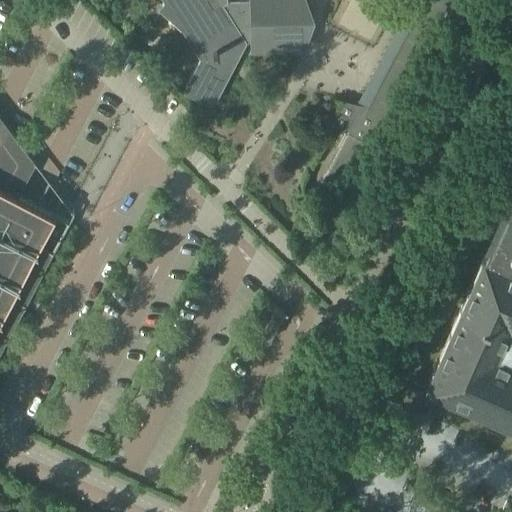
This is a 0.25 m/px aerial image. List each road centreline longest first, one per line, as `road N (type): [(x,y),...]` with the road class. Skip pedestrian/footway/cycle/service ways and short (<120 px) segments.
road 1 (unclassified): [(244,511),(511,3)]
road 2 (unclassified): [(162,511),(0,435)]
